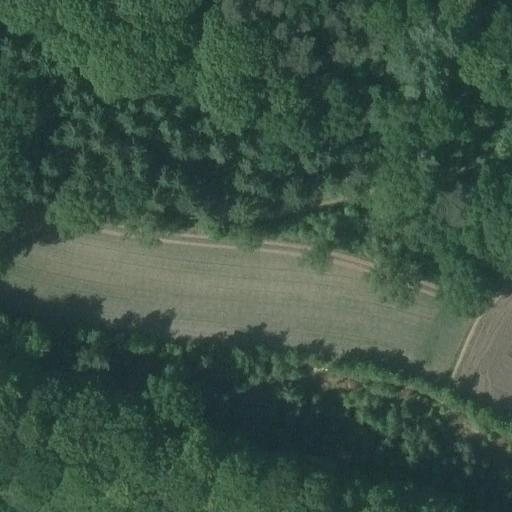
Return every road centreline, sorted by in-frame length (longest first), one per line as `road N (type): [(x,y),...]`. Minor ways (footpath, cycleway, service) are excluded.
road 1 (track): [(0,56),(34,160),(63,199),(230,219),(429,170)]
road 2 (track): [(0,422),(260,511)]
